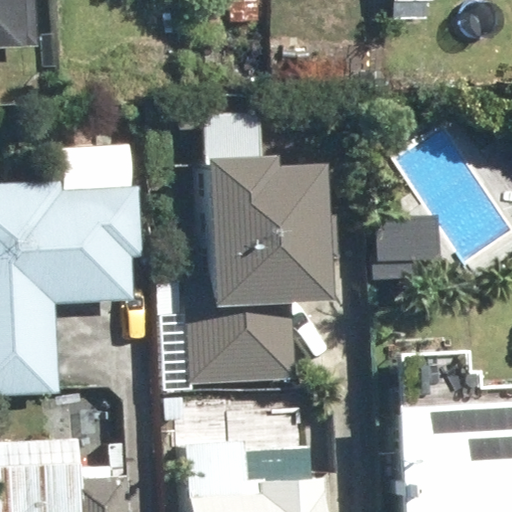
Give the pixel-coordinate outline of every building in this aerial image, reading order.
[(0,0),(0,43),(31,42),(29,0),(0,0)] [(312,298),(307,162),(256,164),(256,152),(185,154),(190,267),(168,268),(172,381),(279,377),(276,299),(312,298)] [(0,389),(42,388),(38,299),(119,295),(117,253),(127,252),(124,180),(44,184),(43,176),(0,178),(0,389)] [(511,511),(511,397),(380,404),(384,511),(511,511)] [(111,511),(109,469),(62,472),(60,434),(0,437),(0,511),(111,511)] [(312,511),(309,472),(297,473),(294,440),(229,446),(228,436),(162,442),(168,511),(312,511)]
